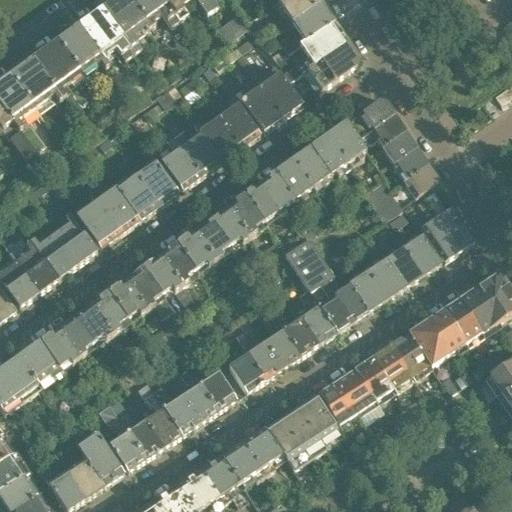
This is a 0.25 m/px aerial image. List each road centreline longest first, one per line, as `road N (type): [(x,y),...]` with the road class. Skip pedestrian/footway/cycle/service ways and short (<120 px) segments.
road 1 (residential): [(392,72),(0,351)]
road 2 (residential): [(111,511),(508,252)]
road 3 (residential): [(508,252),(392,72)]
road 4 (residential): [(511,471),(467,470),(402,511)]
